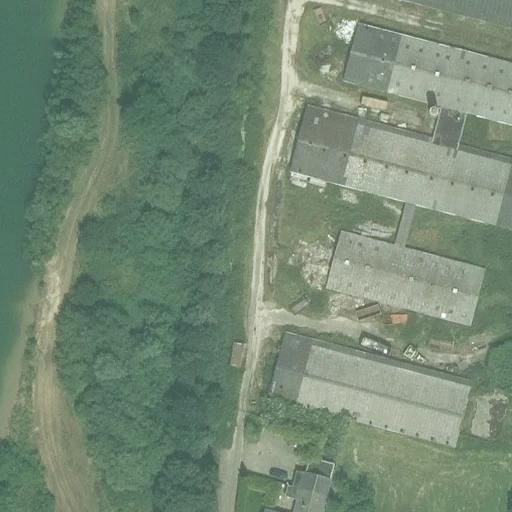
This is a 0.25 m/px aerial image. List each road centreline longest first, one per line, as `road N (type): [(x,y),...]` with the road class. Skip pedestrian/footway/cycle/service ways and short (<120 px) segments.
road 1 (track): [(107,0),(112,132),(62,256),(44,424),(69,511)]
road 2 (unclassified): [(231,511),(283,0)]
